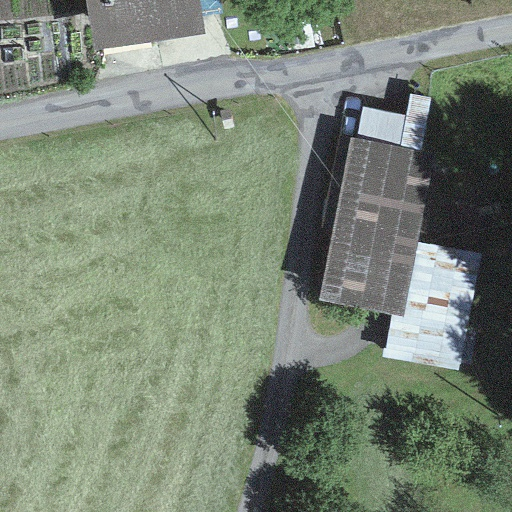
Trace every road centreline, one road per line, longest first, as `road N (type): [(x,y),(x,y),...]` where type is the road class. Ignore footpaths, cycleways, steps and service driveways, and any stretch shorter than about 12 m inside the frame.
road 1 (unclassified): [(0,126),(511,30)]
road 2 (track): [(249,511),(337,64)]
